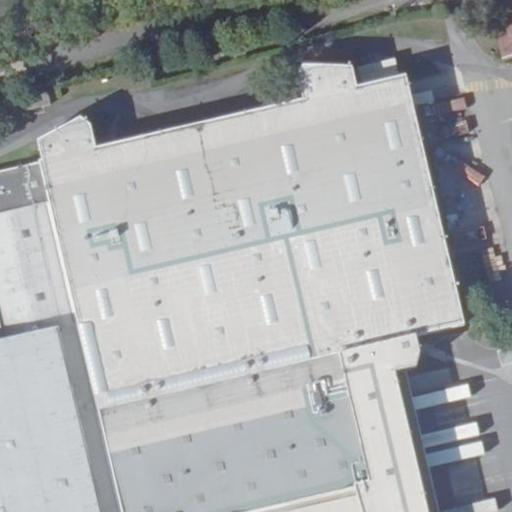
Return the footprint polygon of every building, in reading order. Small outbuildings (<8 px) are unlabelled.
[(505,62),(511,60),(511,1),(490,5),(505,62)] [(47,161),(39,163),(101,428),(117,425),(114,409),(464,327),(405,76),(355,88),(350,69),(300,65),(300,74),(307,99),(98,148),(92,125),(84,116),(42,140),(47,161)] [(48,93),(23,99),(26,111),(51,105),(48,93)] [(428,154),(479,339),(511,329),(511,315),(464,144),(428,154)] [(0,511),(121,511),(106,448),(101,428),(39,163),(0,172),(0,329),(3,341),(0,341),(0,511)] [(361,511),(339,434),(260,455),(256,440),(239,445),(232,418),(106,448),(121,511),(361,511)]
